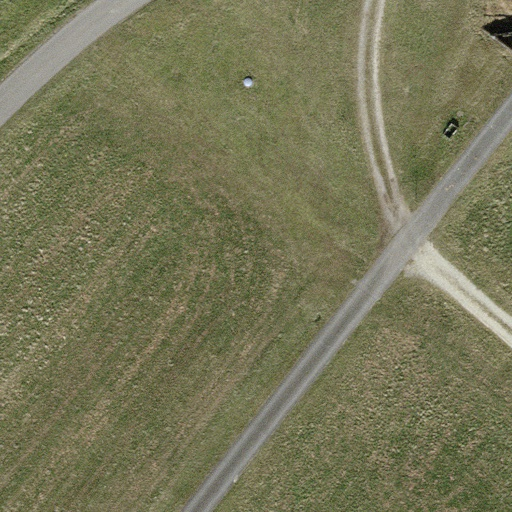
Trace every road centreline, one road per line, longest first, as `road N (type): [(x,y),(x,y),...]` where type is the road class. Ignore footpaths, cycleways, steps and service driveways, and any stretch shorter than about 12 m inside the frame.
road 1 (track): [(377,0),(368,85),(380,160),(409,243),(511,330)]
road 2 (unclassified): [(0,110),(126,0)]
